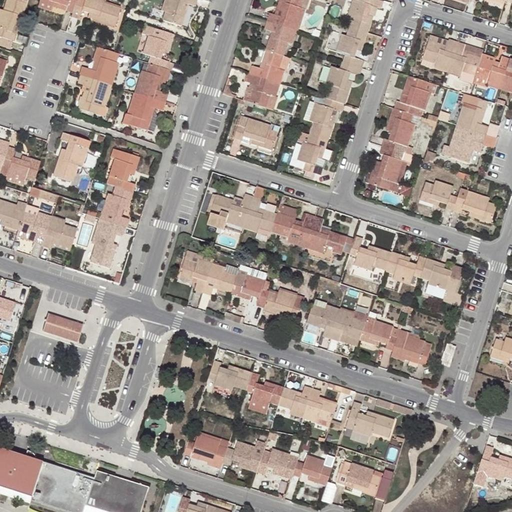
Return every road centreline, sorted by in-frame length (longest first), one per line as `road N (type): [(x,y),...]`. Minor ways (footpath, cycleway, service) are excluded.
road 1 (residential): [(511,37),(403,5),(332,198)]
road 2 (unclassified): [(453,409),(159,316)]
road 3 (residential): [(115,445),(171,474),(291,511)]
road 4 (residential): [(332,198),(499,253)]
road 5 (residential): [(138,309),(188,151)]
road 6 (residential): [(453,409),(499,253)]
road 7 (residential): [(188,151),(237,0)]
road 8 (residential): [(188,151),(332,198)]
road 9 (residential): [(116,301),(73,432)]
road 10 (residential): [(115,445),(159,316)]
road 11 (residential): [(13,119),(36,125),(61,42),(39,37)]
road 12 (unclassified): [(116,301),(0,262)]
road 13 (residential): [(397,511),(469,415)]
